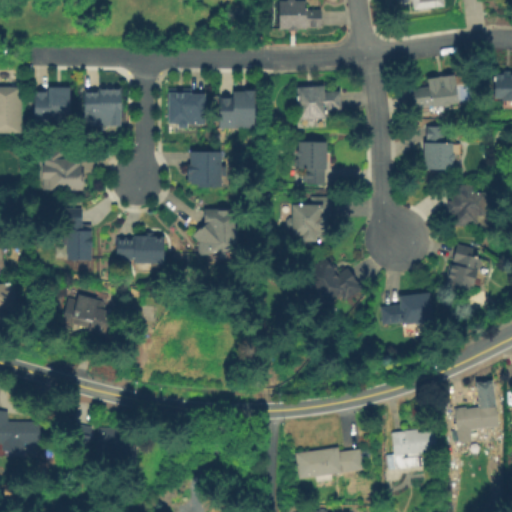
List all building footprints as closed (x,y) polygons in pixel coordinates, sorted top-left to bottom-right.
[(296,0),(297,1),(308,1),(307,10),(323,10),(322,26),(308,27),(308,29),(299,29),(300,31),(290,31),(290,29),(281,29),(281,1),(289,1),(289,0),(296,0)] [(408,0),(409,8),(440,6),(439,0),(408,0)] [(511,70),(511,106),(504,106),(503,98),(496,98),(496,74),(505,74),(505,71),(511,70)] [(460,100),(451,102),(450,103),(446,104),(445,103),(433,105),(433,102),(418,104),(415,85),(430,83),(429,76),(456,72),(460,100)] [(0,132),(0,84),(22,85),(22,132),(0,132)] [(85,119),(85,87),(121,87),(120,119),(85,119)] [(326,87),(327,94),(342,92),(344,110),(328,112),(329,119),(301,122),(299,89),(326,87)] [(35,118),(35,89),(72,89),(72,118),(35,118)] [(169,89),(193,89),(193,95),(209,95),(208,122),(191,122),(191,127),(182,127),(182,122),(169,122),(169,89)] [(258,128),(219,128),(219,97),(232,97),(232,89),(258,89),(258,128)] [(453,159),(453,167),(423,167),(424,139),(427,139),(427,123),(445,123),(444,140),(453,140),(453,152),(454,154),(454,157),(453,159)] [(328,144),(327,172),(325,172),(325,188),(307,188),(307,172),(299,171),(299,160),(297,158),(297,154),(299,153),(299,144),(328,144)] [(86,191),(51,191),(51,179),(39,179),(39,150),(64,150),(64,160),(86,160),(86,191)] [(192,152),(223,152),(223,188),(200,188),(200,185),(193,185),(193,180),(189,180),(189,165),(192,165),(192,152)] [(486,193),(487,215),(478,216),(478,223),(468,223),(468,226),(454,226),(453,216),(451,216),(450,186),(475,186),(475,193),(486,193)] [(331,196),(331,217),(328,217),(328,231),(326,231),(326,241),(302,241),(302,235),(293,235),(292,204),(311,204),(312,196),(331,196)] [(61,210),(81,210),(81,226),(84,226),(84,232),(90,232),(90,238),(92,238),(92,248),(90,248),(90,261),(75,261),(75,262),(72,262),(72,261),(68,261),(68,245),(63,245),(64,226),(61,226),(61,210)] [(207,210),(242,210),(241,253),(215,253),(215,257),(201,256),(201,243),(194,235),(199,230),(202,233),(207,225),(207,210)] [(117,239),(135,240),(135,237),(145,237),(145,238),(165,238),(165,262),(134,262),(134,258),(117,258),(117,239)] [(484,257),(480,269),(478,268),(474,284),(471,283),(469,291),(445,285),(451,262),(454,263),(456,258),(454,257),(458,243),(473,247),(471,254),(484,257)] [(328,256),(339,273),(350,266),(364,287),(347,299),(343,294),(341,295),(339,293),(324,303),(313,287),(316,284),(307,270),(328,256)] [(7,321),(0,321),(0,282),(16,281),(18,308),(7,309),(7,321)] [(430,291),(434,320),(404,323),(403,320),(383,322),(381,305),(400,303),(400,294),(430,291)] [(80,293),(100,298),(105,302),(107,306),(114,309),(112,318),(114,318),(111,331),(108,329),(107,334),(69,322),(71,312),(66,310),(70,297),(79,298),(80,293)] [(499,404),(480,407),(478,380),(494,377),(499,404)] [(479,406),(480,408),(496,405),(499,425),(476,428),(477,439),(472,440),(472,441),(451,444),(450,429),(457,428),(454,409),(479,406)] [(39,421),(39,443),(25,443),(25,450),(7,450),(7,443),(0,443),(0,410),(8,410),(8,421),(39,421)] [(88,446),(89,424),(68,423),(67,445),(88,446)] [(129,427),(127,455),(95,452),(98,425),(129,427)] [(418,427),(419,431),(436,429),(438,449),(422,451),(424,464),(387,468),(385,453),(395,452),(392,431),(405,429),(405,428),(418,427)] [(340,446),(340,450),(361,447),(364,469),(333,473),(333,479),(317,481),(317,475),(300,478),(296,452),(340,446)]
